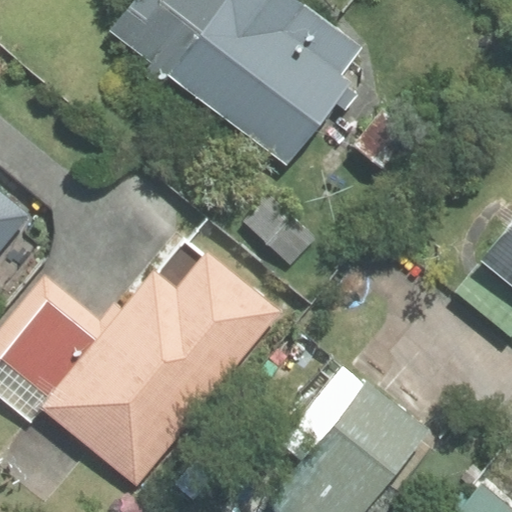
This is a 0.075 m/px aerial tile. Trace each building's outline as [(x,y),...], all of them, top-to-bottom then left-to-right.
[(179,60),(292,154),(359,74),(347,64),(371,37),(326,0),(137,0),(119,22),(172,68),(179,60)] [(0,245),(37,200),(0,170),(0,245)] [(270,184),(239,217),(292,267),(323,235),(270,184)] [(511,217),(492,240),(511,256),(511,217)] [(48,401),(144,478),(287,302),(213,242),(184,278),(164,262),(138,294),(132,290),(112,315),(51,266),(0,329),(0,342),(58,389),(48,401)] [(274,496),(294,511),(360,511),(436,419),(376,371),(274,496)] [(511,511),(511,486),(493,471),(459,511),(511,511)]
